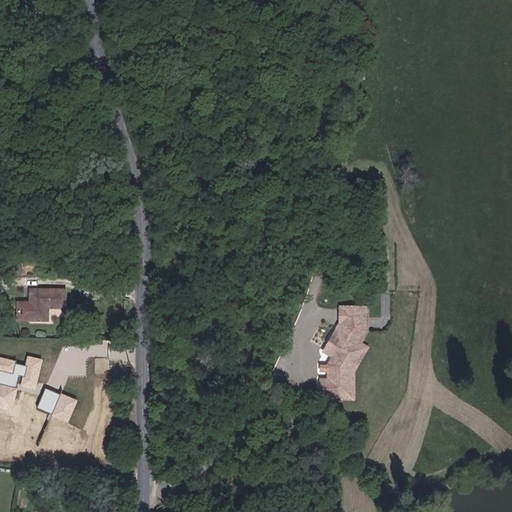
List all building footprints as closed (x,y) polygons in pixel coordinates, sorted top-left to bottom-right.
[(66,293),(31,293),(31,308),(19,308),(19,325),(49,325),(49,311),(66,312),(66,293)] [(352,359),(342,341),(320,353),(327,365),(339,365),(339,359),(348,359),(347,365),(353,365),(356,368),(356,374),(353,378),(353,390),(359,401),(353,404),(361,417),(344,427),(346,430),(372,416),(359,392),(359,365),(352,359)] [(0,407),(14,411),(21,375),(23,375),(21,385),(37,388),(43,358),(28,355),(27,363),(0,357),(0,407)] [(353,390),(353,378),(356,374),(356,368),(353,365),(347,365),(348,359),(339,359),(339,365),(327,365),(327,390),(334,390),(334,397),(341,410),(336,413),(344,427),(361,417),(353,404),(359,401),(353,390)] [(37,407),(70,421),(79,400),(46,386),(37,407)]
